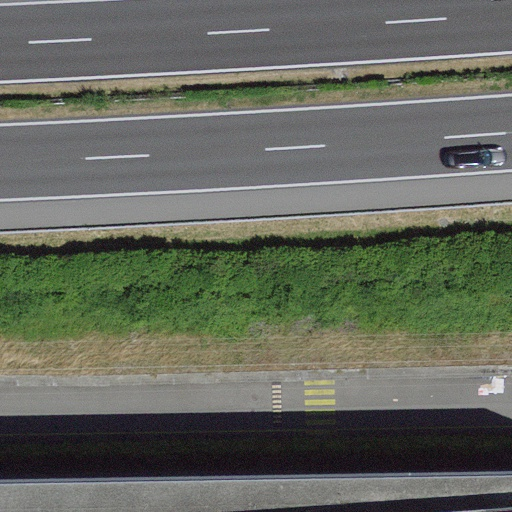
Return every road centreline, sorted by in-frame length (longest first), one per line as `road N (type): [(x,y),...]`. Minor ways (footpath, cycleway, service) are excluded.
road 1 (motorway): [(511,12),(0,42)]
road 2 (motorway): [(0,163),(511,134)]
